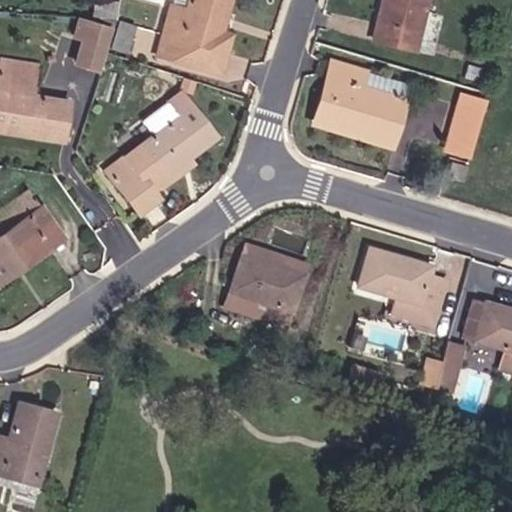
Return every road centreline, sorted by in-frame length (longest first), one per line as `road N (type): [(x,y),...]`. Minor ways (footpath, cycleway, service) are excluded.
road 1 (residential): [(266,173),(30,348),(0,356)]
road 2 (residential): [(511,240),(266,173)]
road 3 (residential): [(266,173),(266,129),(305,0)]
